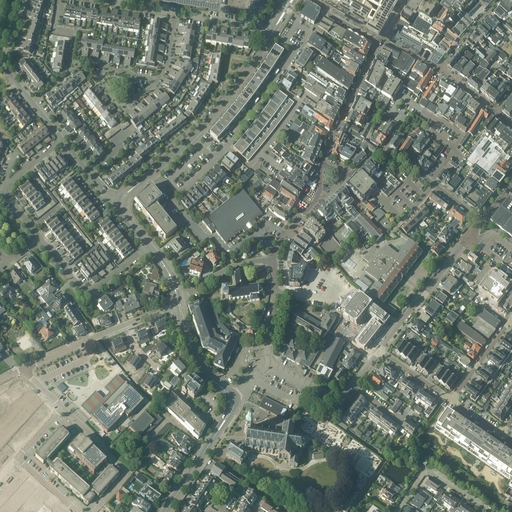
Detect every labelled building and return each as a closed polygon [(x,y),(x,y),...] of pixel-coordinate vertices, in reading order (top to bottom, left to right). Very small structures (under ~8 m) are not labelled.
[(31,1),(30,4),(44,8),(46,3),(38,0),(37,2),(36,2),(35,2),(31,1)] [(262,9),(263,6),(263,0),(190,0),(193,0),(193,1),(200,2),(219,5),(220,0),(227,0),(227,3),(250,7),(250,6),(253,7),(253,5),(260,6),(259,8),(262,9)] [(334,0),(367,19),(366,20),(379,28),(380,26),(395,0),(334,0)] [(445,20),(448,17),(452,13),(449,11),(450,9),(448,8),(451,4),(447,0),(440,0),(439,2),(444,5),(437,14),(445,20)] [(481,9),(485,5),(478,0),(477,1),(475,0),(471,0),(473,1),(475,3),(481,9)] [(511,5),(506,0),(503,4),(510,11),(511,8),(511,5)] [(478,13),(481,9),(475,3),(473,1),(469,5),(478,13)] [(415,8),(406,2),(403,7),(415,14),(417,11),(414,10),(415,8)] [(318,8),(308,3),(300,17),(314,25),(319,15),(319,14),(320,13),(320,12),(320,10),(319,10),(318,9),(318,8)] [(474,17),(478,13),(469,5),(468,3),(466,5),(470,9),(468,11),(474,17)] [(34,11),(44,14),(46,9),(44,8),(30,4),(30,6),(34,8),(33,8),(35,9),(34,11)] [(507,15),(508,16),(511,20),(511,15),(511,14),(511,11),(510,11),(503,4),(500,7),(508,15),(507,15)] [(70,19),(72,6),(69,6),(68,8),(66,8),(65,16),(64,16),(64,18),(70,19)] [(96,23),(102,24),(104,8),(101,7),(100,15),(98,14),(97,21),(96,23)] [(412,18),(415,14),(403,7),(400,12),(402,14),(404,15),(405,14),(410,17),(412,18)] [(460,11),(470,21),(474,17),(467,10),(465,12),(461,9),(458,7),(457,8),(460,11)] [(507,15),(499,8),(494,13),(501,20),(502,19),(503,20),(504,18),(505,19),(508,16),(507,15)] [(401,14),(393,29),(396,31),(394,34),(415,48),(416,47),(431,57),(436,49),(439,44),(432,40),(436,34),(438,32),(438,31),(427,22),(430,17),(421,10),(420,10),(413,22),(401,14)] [(44,14),(34,11),(34,13),(32,12),(28,11),(27,14),(42,19),(44,14)] [(117,28),(123,29),(125,11),(122,11),(121,18),(119,18),(118,26),(117,26),(117,28)] [(470,21),(460,11),(457,13),(461,16),(459,18),(466,25),(470,21)] [(136,13),(133,12),(132,20),(130,20),(128,30),(134,31),(136,13)] [(33,21),(41,24),(43,19),(42,19),(27,14),(26,17),(30,18),(32,19),(31,21),(33,22),(33,21)] [(492,16),(488,20),(502,33),(503,31),(498,26),(500,24),(492,16)] [(329,35),(336,25),(324,18),(318,28),(329,35)] [(443,32),(444,32),(454,39),(457,35),(447,27),(446,29),(443,27),(442,27),(439,25),(441,21),(438,20),(436,19),(435,22),(434,22),(431,25),(440,31),(440,30),(443,32)] [(455,23),(453,21),(451,19),(450,20),(451,21),(462,30),(465,26),(458,19),(455,23)] [(152,20),(151,26),(168,29),(168,26),(161,24),(162,22),(152,20)] [(502,33),(488,20),(485,24),(493,31),(495,29),(500,35),(503,37),(504,35),(502,33)] [(25,25),(39,30),(39,29),(41,30),(43,25),(41,24),(33,21),(33,22),(33,24),(26,22),(25,25)] [(451,27),(459,33),(462,30),(451,21),(450,22),(451,23),(450,25),(452,26),(451,27)] [(484,24),(480,28),(491,38),(493,36),(491,34),(490,31),(490,30),(484,24)] [(39,30),(25,25),(24,28),(30,30),(30,32),(38,35),(38,34),(39,30)] [(336,25),(329,35),(340,42),(347,31),(336,25)] [(205,41),(211,42),(214,27),(211,26),(209,34),(207,33),(205,41)] [(480,28),(477,31),(486,40),(488,37),(492,41),(491,42),(495,45),(499,42),(500,43),(502,41),(498,37),(496,39),(494,37),(493,36),(491,38),(480,28)] [(227,45),(232,46),(235,30),(232,30),(231,37),(228,37),(227,45)] [(149,31),(148,36),(166,39),(166,36),(159,35),(160,33),(149,31)] [(360,50),(365,41),(347,31),(340,42),(350,49),(352,46),(360,50)] [(21,35),(36,40),(37,40),(39,35),(38,34),(38,35),(30,32),(29,34),(22,32),(21,35)] [(476,32),(473,36),(484,46),(486,45),(481,40),(483,38),(476,32)] [(442,39),(449,44),(453,40),(446,34),(442,39)] [(36,40),(21,35),(20,38),(27,40),(26,42),(34,45),(36,40)] [(318,39),(314,35),(313,35),(307,44),(326,57),(330,51),(332,47),(324,42),(318,39)] [(486,48),(484,46),(473,36),(473,37),(470,40),(476,45),(478,43),(483,48),(484,49),(486,48)] [(58,37),(57,43),(58,43),(57,48),(65,49),(66,47),(68,47),(69,45),(66,44),(63,44),(60,43),(61,37),(58,37)] [(449,44),(442,39),(439,43),(446,49),(449,44)] [(473,48),(474,47),(475,49),(478,51),(479,49),(469,40),(465,45),(471,51),(472,49),(473,48)] [(102,52),(103,45),(103,44),(103,41),(98,41),(97,43),(98,43),(95,59),(98,59),(100,51),(102,52)] [(365,41),(360,50),(367,54),(371,46),(371,45),(365,41)] [(34,45),(26,42),(26,44),(19,42),(18,45),(33,50),(34,45)] [(146,47),(149,48),(149,47),(164,50),(165,47),(158,46),(158,43),(147,42),(146,47)] [(431,57),(430,57),(435,60),(438,59),(444,51),(445,49),(439,44),(436,49),(431,57)] [(27,54),(30,55),(33,55),(34,50),(33,50),(18,45),(17,48),(24,50),(22,55),(22,57),(27,56),(27,54)] [(392,51),(392,49),(384,45),(381,51),(381,52),(390,56),(392,51)] [(362,64),(367,54),(360,50),(358,52),(353,49),(352,51),(345,46),(342,50),(347,53),(345,55),(362,64)] [(272,52),(283,59),(286,54),(275,47),(272,52)] [(453,71),(468,52),(463,47),(448,67),(453,71)] [(305,48),(302,54),(294,65),(298,68),(297,70),(301,72),(302,70),(304,72),(311,60),(313,60),(312,61),(316,66),(312,71),(326,79),(327,78),(347,92),(353,81),(328,63),(321,58),(318,57),(315,54),(305,48)] [(484,61),(486,63),(488,65),(497,57),(497,56),(501,53),(496,48),(495,49),(492,53),(488,57),(484,61)] [(391,57),(391,56),(393,50),(392,49),(392,51),(390,56),(381,52),(381,51),(377,57),(387,62),(390,57),(391,57)] [(487,56),(479,49),(478,51),(475,54),(483,61),(487,56)] [(391,57),(393,58),(397,60),(398,60),(398,59),(401,54),(393,50),(391,56),(391,57)] [(129,51),(127,66),(130,66),(131,59),(134,59),(135,51),(129,51)] [(354,79),(357,73),(359,69),(352,65),(347,63),(334,54),(330,51),(326,57),(330,60),(334,63),(343,71),(347,74),(354,79)] [(148,52),(148,53),(146,52),(145,57),(162,60),(163,57),(156,56),(156,54),(148,52)] [(176,52),(175,55),(183,56),(182,58),(186,59),(186,61),(189,62),(189,60),(190,60),(191,55),(176,52)] [(280,64),(283,59),(272,52),(269,57),(280,64)] [(468,52),(453,71),(460,75),(476,58),(468,52)] [(502,52),(501,53),(497,56),(502,61),(504,58),(507,56),(502,52)] [(396,72),(393,76),(398,79),(400,78),(411,59),(401,54),(398,60),(395,66),(393,70),(396,72)] [(359,69),(362,64),(345,55),(343,58),(353,64),(352,65),(359,69)] [(280,64),(269,57),(265,61),(277,69),(280,64)] [(386,72),(390,74),(394,67),(388,64),(389,64),(387,62),(377,57),(376,57),(374,62),(387,69),(386,72)] [(477,57),(473,61),(460,75),(469,82),(481,68),(484,71),(485,70),(488,66),(488,65),(486,63),(477,57)] [(398,60),(397,60),(393,58),(393,59),(390,65),(392,66),(393,65),(395,66),(398,60)] [(500,64),(502,66),(504,68),(509,62),(504,58),(500,64)] [(26,59),(25,60),(19,66),(20,67),(19,69),(21,71),(30,64),(26,59)] [(415,62),(411,59),(400,78),(403,80),(415,62)] [(178,61),(176,64),(189,72),(192,68),(188,65),(185,63),(184,65),(178,61)] [(274,73),(277,69),(265,61),(262,66),(274,73)] [(371,68),(364,83),(390,100),(393,103),(402,88),(400,86),(401,84),(392,78),(393,76),(386,72),(387,69),(374,62),(371,68)] [(25,74),(32,69),(34,67),(31,63),(30,64),(21,71),(23,74),(24,72),(25,74)] [(423,78),(428,70),(417,63),(411,72),(413,73),(409,79),(407,77),(407,78),(402,85),(414,92),(416,89),(423,78)] [(66,66),(65,66),(54,64),(53,70),(54,70),(53,72),(60,73),(60,71),(62,71),(63,68),(66,69),(66,66)] [(181,70),(179,72),(186,77),(189,72),(176,64),(174,66),(181,70)] [(262,66),(259,71),(270,78),(274,73),(262,66)] [(511,73),(508,71),(507,70),(504,68),(502,66),(499,70),(504,74),(505,72),(506,73),(508,74),(507,76),(511,80),(511,73)] [(482,82),(483,82),(490,73),(485,70),(484,71),(481,68),(469,82),(468,83),(468,85),(474,90),(475,89),(476,88),(479,85),(480,85),(482,82)] [(32,69),(25,74),(27,76),(25,77),(27,79),(36,73),(32,69)] [(172,70),(170,73),(183,81),(186,77),(179,72),(178,74),(172,70)] [(416,89),(421,91),(422,92),(424,89),(434,74),(428,70),(416,89)] [(259,71),(256,76),(267,83),(270,78),(259,71)] [(326,79),(312,71),(306,72),(307,76),(308,76),(309,77),(305,82),(307,84),(309,85),(312,87),(314,89),(317,90),(319,92),(323,95),(324,94),(341,106),(344,100),(343,99),(346,94),(332,85),(333,84),(326,79)] [(36,73),(27,79),(29,82),(31,81),(32,82),(39,77),(36,73)] [(77,73),(74,75),(81,83),(85,80),(80,73),(78,75),(77,73)] [(175,79),(174,82),(180,86),(183,81),(170,73),(168,75),(175,79)] [(288,78),(287,80),(295,86),(298,81),(296,80),(298,78),(290,73),(287,77),(288,78)] [(74,78),(71,80),(77,87),(81,83),(74,75),(72,77),(74,78)] [(209,76),(209,77),(207,83),(207,84),(213,88),(216,83),(218,84),(219,78),(210,77),(209,76)] [(267,83),(256,76),(253,80),(264,88),(267,83)] [(485,96),(490,100),(496,93),(505,82),(506,80),(501,76),(499,79),(485,96)] [(39,77),(32,82),(34,84),(32,85),(34,88),(42,81),(39,77)] [(480,92),(485,96),(499,79),(497,78),(494,82),(493,81),(490,85),(487,83),(486,84),(485,83),(485,84),(483,82),(482,82),(480,85),(479,85),(476,88),(475,89),(474,90),(479,94),(480,92)] [(166,79),(164,82),(177,90),(180,86),(174,82),(172,83),(166,79)] [(511,83),(507,79),(506,80),(505,82),(496,93),(490,100),(494,103),(496,103),(511,83)] [(68,80),(66,82),(73,90),(74,91),(78,88),(77,87),(71,80),(69,82),(68,80)] [(260,93),(264,88),(253,80),(249,85),(260,93)] [(284,82),(281,86),(289,91),(290,89),(292,90),(295,86),(287,80),(285,83),(284,82)] [(440,86),(442,88),(441,90),(442,90),(441,91),(443,93),(445,89),(448,91),(451,85),(444,80),(440,86)] [(46,86),(42,81),(34,88),(36,90),(38,89),(39,91),(46,86)] [(69,93),(73,90),(74,91),(73,90),(66,82),(64,84),(65,85),(63,87),(68,94),(69,93)] [(174,95),(177,90),(164,82),(162,84),(169,88),(168,91),(174,95)] [(205,83),(201,89),(208,94),(211,89),(212,90),(213,88),(207,84),(205,83)] [(384,109),(390,100),(364,83),(358,95),(365,99),(369,101),(368,102),(369,102),(368,103),(373,105),(374,103),(384,109)] [(437,93),(439,92),(440,90),(440,89),(438,88),(438,87),(432,83),(427,91),(422,99),(427,102),(428,100),(432,103),(436,96),(434,95),(436,92),(437,93)] [(257,97),(260,93),(249,85),(246,89),(257,97)] [(440,107),(446,107),(449,102),(450,101),(451,101),(458,90),(452,86),(445,98),(443,101),(439,106),(440,107)] [(70,94),(69,93),(68,94),(63,87),(61,89),(60,87),(58,88),(64,97),(65,97),(65,98),(70,94)] [(84,95),(87,99),(100,89),(98,87),(92,92),(90,90),(84,95)] [(61,101),(65,98),(65,97),(64,97),(58,88),(55,90),(57,92),(54,94),(55,95),(60,100),(61,101)] [(205,98),(208,94),(201,89),(199,88),(196,92),(198,93),(205,98)] [(87,99),(91,104),(97,99),(95,97),(102,92),(100,89),(87,99)] [(158,89),(156,91),(166,104),(170,100),(165,94),(163,95),(158,89)] [(257,97),(246,89),(243,94),(253,102),(257,97)] [(427,91),(424,89),(422,92),(415,103),(419,105),(422,99),(427,91)] [(158,99),(156,101),(161,107),(166,104),(156,91),(153,93),(158,99)] [(447,109),(442,116),(443,117),(448,120),(466,94),(461,91),(454,100),(454,101),(448,109),(447,109)] [(57,105),(61,101),(61,102),(62,102),(61,101),(60,100),(55,95),(53,96),(52,95),(50,92),(48,94),(57,105)] [(278,92),(274,97),(284,103),(286,100),(289,102),(287,106),(290,108),(294,103),(278,92)] [(198,93),(195,98),(202,103),(205,98),(198,93)] [(1,100),(3,102),(3,103),(6,107),(19,97),(17,94),(12,98),(11,96),(6,100),(4,97),(1,100)] [(47,105),(52,111),(53,113),(55,112),(53,110),(58,107),(57,105),(48,94),(46,96),(48,98),(49,100),(47,102),(49,104),(47,105)] [(250,107),(253,102),(243,94),(239,99),(250,107)] [(473,99),(466,94),(448,120),(454,125),(464,112),(463,111),(464,110),(473,99)] [(91,104),(94,108),(107,98),(105,96),(99,101),(97,99),(91,104)] [(150,96),(147,98),(157,110),(159,110),(160,109),(161,107),(156,101),(154,102),(150,96)] [(19,97),(6,107),(10,111),(18,105),(16,103),(21,99),(19,97)] [(274,97),(271,101),(280,108),(282,105),(285,108),(283,111),(287,113),(290,108),(287,106),(284,103),(274,97)] [(341,106),(328,97),(324,102),(334,108),(339,112),(341,106)] [(108,100),(107,98),(94,108),(98,112),(104,107),(102,105),(108,100)] [(150,106),(148,107),(153,114),(157,110),(147,98),(145,100),(150,106)] [(195,98),(192,103),(199,107),(202,103),(195,98)] [(366,119),(373,108),(356,98),(349,112),(355,115),(355,114),(360,116),(360,115),(366,119)] [(509,117),(510,118),(511,117),(511,116),(511,98),(503,110),(503,112),(506,115),(509,117)] [(236,103),(246,111),(250,107),(239,99),(236,103)] [(427,102),(422,99),(419,105),(425,109),(428,102),(427,102)] [(271,101),(267,106),(276,113),(279,110),(282,112),(280,116),(283,118),(287,113),(283,111),(280,109),(280,108),(271,101)] [(454,126),(464,132),(465,133),(476,115),(481,107),(473,101),(464,112),(470,117),(464,126),(457,121),(454,126)] [(18,105),(10,111),(13,115),(25,105),(23,103),(19,106),(18,105)] [(141,103),(139,105),(149,117),(153,114),(148,107),(146,109),(141,103)] [(192,103),(189,107),(196,112),(199,107),(192,103)] [(232,107),(243,116),(246,111),(236,103),(232,107)] [(334,108),(333,110),(332,111),(321,103),(319,106),(316,111),(322,116),(323,114),(324,115),(322,117),(333,124),(338,113),(339,112),(334,108)] [(105,109),(104,107),(98,112),(101,116),(113,106),(112,104),(105,109)] [(25,105),(13,115),(16,120),(25,113),(23,111),(28,108),(25,105)] [(141,113),(139,114),(144,121),(149,117),(139,105),(136,107),(141,113)] [(115,109),(113,106),(101,116),(104,121),(111,116),(109,114),(115,109)] [(267,106),(263,111),(273,118),(275,115),(278,117),(276,121),(279,123),(283,118),(280,116),(276,114),(276,113),(267,106)] [(318,114),(306,106),(299,115),(305,119),(310,122),(313,124),(314,124),(317,120),(315,118),(318,114)] [(436,112),(442,116),(447,109),(445,108),(446,107),(440,107),(439,106),(438,108),(437,108),(436,112)] [(185,113),(184,114),(189,119),(192,117),(193,116),(196,112),(189,107),(186,112),(185,113)] [(232,107),(228,112),(239,120),(243,116),(232,107)] [(63,120),(71,113),(68,109),(61,114),(63,116),(61,118),(63,120)] [(484,109),(480,115),(485,118),(486,119),(490,114),(484,109)] [(140,124),(144,121),(139,114),(137,116),(133,110),(130,111),(140,124)] [(25,113),(16,120),(20,124),(32,114),(30,111),(26,115),(25,113)] [(140,124),(130,111),(128,114),(133,120),(131,121),(137,129),(142,126),(140,124)] [(263,111),(260,116),(269,123),(271,120),(275,122),(272,125),(275,128),(279,123),(276,121),(273,118),(263,111)] [(106,126),(108,125),(120,115),(118,112),(112,117),(111,116),(104,121),(105,121),(103,122),(106,126)] [(228,112),(225,116),(235,125),(239,120),(228,112)] [(75,117),(71,113),(63,120),(65,122),(66,121),(68,123),(75,117)] [(352,122),(355,124),(360,116),(355,114),(355,115),(350,113),(345,122),(350,124),(352,122)] [(32,114),(20,124),(23,128),(31,121),(30,120),(34,116),(32,114)] [(322,117),(318,114),(315,118),(317,120),(325,125),(325,126),(326,127),(325,129),(329,132),(333,124),(322,117)] [(108,125),(111,129),(113,128),(115,126),(117,124),(118,124),(116,122),(122,117),(120,115),(108,125)] [(182,116),(177,119),(183,126),(187,122),(186,121),(188,120),(183,115),(182,116)] [(293,124),(299,128),(299,129),(306,133),(322,144),(327,134),(317,127),(316,128),(314,127),(313,128),(303,121),(305,119),(299,115),(293,124)] [(365,121),(365,120),(366,119),(360,115),(360,116),(355,124),(361,127),(365,121)] [(480,115),(476,121),(481,124),(485,118),(480,115)] [(235,125),(225,116),(221,121),(231,129),(235,125)] [(260,116),(256,121),(265,128),(268,125),(271,127),(268,130),(272,133),(275,128),(272,125),(269,123),(260,116)] [(485,137),(491,142),(503,125),(500,122),(492,116),(492,117),(488,122),(487,121),(482,130),(472,145),(473,146),(469,152),(472,154),(476,148),(477,149),(485,137)] [(68,126),(70,128),(78,122),(75,117),(68,123),(70,125),(68,126)] [(392,123),(389,122),(390,120),(386,117),(383,122),(387,125),(386,126),(387,126),(382,135),(387,138),(389,134),(391,134),(392,132),(391,131),(392,129),(393,129),(394,128),(393,128),(395,125),(392,123)] [(177,119),(173,122),(178,129),(183,126),(177,119)] [(231,129),(221,121),(217,125),(227,134),(231,129)] [(268,138),(272,133),(268,130),(265,128),(256,121),(252,125),(262,133),(264,130),(267,132),(265,135),(268,138)] [(477,130),(481,124),(476,121),(472,127),(477,130)] [(73,129),(75,131),(79,128),(81,130),(84,128),(78,122),(70,128),(71,131),(73,129)] [(168,125),(169,126),(174,132),(178,129),(173,122),(173,123),(172,122),(168,125)] [(367,124),(362,132),(360,135),(360,136),(364,139),(373,128),(367,124)] [(170,136),(174,132),(169,126),(168,125),(164,128),(165,129),(170,136)] [(217,125),(213,129),(224,138),(227,134),(217,125)] [(264,143),(268,138),(265,135),(261,133),(262,133),(252,125),(249,130),(258,138),(260,134),(263,137),(261,140),(264,143)] [(351,130),(343,125),(338,134),(339,135),(348,139),(350,135),(345,133),(346,133),(349,134),(349,132),(351,130)] [(503,125),(491,142),(495,145),(508,129),(503,125)] [(43,126),(38,130),(48,143),(51,140),(48,136),(49,135),(43,126)] [(78,136),(80,139),(88,132),(89,132),(89,131),(86,127),(85,127),(84,128),(81,130),(79,128),(75,131),(77,134),(78,133),(80,135),(78,136)] [(360,136),(360,135),(362,132),(353,127),(351,130),(360,135),(359,136),(360,136)] [(477,130),(472,127),(468,133),(470,134),(473,136),(477,130)] [(166,139),(170,136),(165,129),(164,128),(163,128),(161,129),(162,131),(160,133),(166,139)] [(420,131),(417,128),(411,135),(414,138),(420,131)] [(38,129),(33,133),(34,133),(41,142),(42,140),(46,145),(48,143),(38,130),(38,129)] [(224,138),(213,129),(209,133),(210,134),(219,143),(224,138)] [(320,149),(322,144),(305,134),(306,133),(299,129),(297,133),(303,137),(301,142),(310,146),(309,148),(312,149),(312,148),(317,151),(318,150),(319,149),(320,149)] [(511,144),(511,133),(508,129),(495,145),(505,153),(511,144)] [(260,147),(264,143),(261,140),(258,138),(249,130),(245,135),(254,142),(257,139),(259,142),(257,145),(260,147)] [(161,143),(166,139),(160,133),(159,131),(157,133),(158,134),(156,136),(161,143)] [(369,143),(378,148),(379,146),(381,147),(386,139),(382,136),(375,131),(374,134),(375,135),(372,140),(370,139),(369,140),(371,140),(369,143)] [(388,146),(395,151),(400,145),(401,146),(404,142),(401,140),(403,136),(399,133),(401,132),(399,131),(396,136),(388,146)] [(83,139),(85,141),(92,136),(89,132),(88,132),(80,139),(82,141),(83,139)] [(411,145),(413,146),(412,148),(420,154),(431,140),(423,133),(423,134),(421,132),(417,136),(419,138),(417,141),(414,139),(415,139),(414,139),(410,142),(412,144),(411,145)] [(30,137),(40,149),(43,147),(39,143),(41,142),(34,133),(30,137)] [(470,134),(468,133),(460,145),(462,147),(470,134)] [(260,147),(257,145),(254,142),(245,135),(241,139),(250,147),(252,144),(255,146),(253,149),(256,152),(260,147)] [(339,135),(335,145),(340,147),(341,145),(341,146),(342,144),(344,145),(345,146),(348,139),(339,135)] [(85,145),(87,147),(95,140),(92,136),(85,141),(87,143),(85,145)] [(404,155),(411,145),(412,144),(410,142),(414,139),(410,136),(406,141),(407,142),(399,153),(404,155)] [(26,140),(32,148),(34,147),(38,151),(40,149),(30,137),(26,140)] [(501,185),(504,182),(506,179),(494,170),(498,165),(499,166),(503,160),(505,162),(509,157),(505,153),(495,145),(491,142),(485,137),(477,149),(474,153),(473,154),(472,156),(467,162),(473,166),(480,171),(485,175),(491,179),(501,186),(501,185)] [(152,139),(148,142),(153,149),(157,145),(152,139)] [(241,139),(237,144),(246,152),(249,149),(251,151),(249,154),(252,157),(256,152),(253,149),(250,147),(241,139)] [(284,139),(280,144),(285,148),(289,143),(288,142),(286,141),(287,140),(285,140),(284,139)] [(22,144),(32,156),(34,154),(31,150),(32,148),(26,140),(22,144)] [(90,148),(92,150),(99,144),(95,140),(87,147),(89,149),(90,148)] [(377,150),(367,141),(366,140),(364,140),(362,144),(360,148),(359,148),(364,152),(367,148),(372,152),(371,153),(372,154),(373,153),(373,154),(377,150)] [(339,158),(344,160),(346,156),(347,156),(355,141),(353,141),(351,143),(348,142),(343,152),(342,151),(339,158)] [(357,142),(355,141),(347,156),(346,156),(344,160),(348,162),(355,155),(355,154),(358,147),(355,145),(357,142)] [(148,142),(144,146),(149,152),(153,149),(148,142)] [(32,156),(22,144),(17,147),(24,155),(26,154),(29,158),(32,156)] [(92,153),(93,155),(102,148),(99,144),(92,150),(94,152),(92,153)] [(237,144),(233,148),(233,149),(242,156),(245,153),(247,156),(245,159),(248,162),(252,157),(249,154),(246,152),(237,144)] [(338,157),(342,149),(344,145),(342,144),(341,146),(341,145),(340,147),(335,145),(331,154),(330,157),(337,160),(338,157)] [(145,156),(149,152),(144,146),(143,145),(139,148),(139,149),(140,149),(145,156)] [(301,152),(305,154),(315,160),(316,161),(318,154),(317,154),(317,151),(312,148),(312,149),(309,148),(305,145),(301,152)] [(106,153),(102,148),(93,155),(95,158),(97,156),(99,158),(106,153)] [(355,155),(348,162),(355,167),(366,157),(363,153),(364,152),(359,148),(357,151),(358,153),(360,152),(362,153),(357,157),(355,155)] [(135,153),(137,155),(140,159),(145,156),(140,149),(139,149),(135,153)] [(299,158),(302,160),(304,161),(313,166),(313,165),(314,166),(315,164),(314,163),(315,160),(305,154),(301,152),(301,153),(302,153),(299,158)] [(426,153),(417,165),(426,172),(427,171),(428,172),(437,160),(436,160),(432,156),(430,155),(426,153)] [(240,162),(229,154),(225,159),(235,168),(240,162)] [(141,164),(142,166),(143,167),(145,165),(140,159),(137,155),(132,158),(133,159),(139,166),(141,164)] [(300,169),(296,166),(294,165),(293,165),(290,163),(293,158),(289,155),(283,164),(285,164),(292,170),(294,171),(308,180),(309,181),(314,171),(311,169),(313,166),(304,161),(303,164),(300,169)] [(57,160),(64,169),(68,166),(61,157),(57,160)] [(137,167),(139,166),(133,159),(132,158),(128,162),(129,163),(129,162),(136,171),(138,169),(137,167)] [(230,173),(235,168),(225,159),(220,165),(230,173)] [(64,169),(57,160),(53,163),(60,172),(64,169)] [(494,170),(506,179),(504,176),(505,176),(508,172),(511,167),(505,162),(503,160),(499,166),(498,165),(494,170)] [(124,165),(124,166),(125,166),(130,173),(132,171),(134,173),(136,171),(129,162),(129,163),(125,166),(124,165)] [(50,166),(56,175),(60,172),(53,163),(50,166)] [(370,163),(361,172),(369,180),(372,182),(373,184),(382,192),(383,194),(387,197),(395,189),(400,184),(396,181),(391,176),(386,181),(391,186),(385,192),(371,178),(376,173),(380,177),(383,174),(379,170),(378,171),(370,163)] [(128,174),(130,173),(125,166),(124,166),(124,165),(119,169),(120,169),(127,178),(130,176),(128,174)] [(46,169),(53,178),(56,175),(50,166),(46,169)] [(480,171),(473,166),(468,173),(475,178),(471,183),(471,184),(476,188),(479,184),(481,182),(480,181),(482,178),(485,175),(480,171)] [(222,182),(223,184),(228,178),(217,168),(212,173),(222,182)] [(42,172),(49,181),(53,178),(46,169),(42,172)] [(124,178),(125,180),(126,180),(128,179),(127,178),(120,169),(119,169),(115,172),(116,173),(122,179),(124,178)] [(248,169),(243,175),(248,179),(253,174),(248,169)] [(265,176),(256,170),(254,173),(263,180),(265,176)] [(302,192),(305,186),(293,177),(289,174),(283,170),(281,173),(278,177),(292,187),(293,186),(302,192)] [(305,186),(308,180),(294,171),(292,170),(289,174),(293,177),(305,186)] [(448,176),(449,175),(444,170),(437,180),(442,184),(448,176)] [(38,175),(45,184),(49,181),(42,172),(38,175)] [(369,180),(361,172),(358,175),(357,175),(355,177),(355,176),(354,177),(345,186),(344,187),(361,203),(371,193),(371,192),(375,188),(372,185),(373,184),(372,182),(369,180)] [(112,175),(111,175),(112,176),(120,185),(122,184),(120,181),(122,179),(116,173),(112,176),(112,175)] [(212,173),(207,178),(217,187),(222,182),(212,173)] [(448,176),(442,184),(447,188),(455,178),(450,174),(449,175),(448,176)] [(112,176),(111,175),(105,180),(108,185),(111,183),(113,186),(115,184),(117,187),(120,185),(112,176)] [(244,185),(248,179),(243,175),(238,180),(244,185)] [(501,186),(491,179),(485,175),(482,178),(498,190),(501,186)] [(276,176),(272,181),(298,199),(301,193),(292,187),(276,176)] [(259,192),(263,195),(269,187),(273,190),(277,193),(294,205),(298,199),(272,181),(266,177),(261,183),(264,185),(259,192)] [(455,177),(447,188),(453,193),(461,182),(455,177)] [(212,192),(217,187),(207,178),(202,183),(212,192)] [(486,189),(487,188),(495,194),(498,190),(482,178),(480,181),(481,182),(479,184),(485,189),(486,189)] [(72,183),(71,181),(72,181),(70,179),(60,187),(63,190),(64,190),(72,183)] [(262,181),(259,179),(254,185),(260,189),(263,185),(260,183),(262,181)] [(467,180),(456,195),(465,202),(472,193),(476,188),(471,184),(471,183),(467,180)] [(22,193),(30,187),(27,182),(19,189),(22,193)] [(76,187),(72,183),(64,190),(67,194),(76,187)] [(201,184),(196,189),(203,196),(208,191),(201,184)] [(486,195),(489,192),(486,189),(485,189),(479,184),(476,188),(472,193),(465,202),(475,210),(477,210),(481,205),(479,203),(484,196),(485,197),(486,195)] [(177,230),(171,224),(160,209),(159,210),(155,205),(162,199),(151,186),(152,188),(147,193),(146,192),(135,201),(165,239),(177,230)] [(30,187),(22,193),(25,197),(33,190),(30,187)] [(67,194),(70,198),(79,191),(76,187),(67,194)] [(262,196),(266,199),(273,190),(269,187),(263,195),(262,196)] [(355,201),(343,188),(338,193),(344,198),(350,206),(351,205),(355,201)] [(196,189),(191,193),(198,201),(203,196),(196,189)] [(262,214),(246,194),(242,189),(202,221),(211,234),(215,231),(225,244),(242,230),(245,233),(256,224),(254,221),(262,214)] [(33,190),(25,197),(28,201),(36,194),(33,190)] [(272,199),(273,198),(277,193),(273,190),(266,199),(270,202),(272,199)] [(70,198),(73,201),(82,194),(79,191),(70,198)] [(481,205),(477,210),(479,212),(481,211),(493,195),(489,192),(486,195),(485,197),(484,196),(479,203),(481,205)] [(191,193),(186,198),(193,205),(198,201),(191,193)] [(274,205),(277,207),(279,204),(286,209),(287,208),(291,210),(294,205),(277,193),(273,198),(275,200),(272,204),(274,205)] [(350,206),(344,198),(338,193),(334,197),(341,205),(344,208),(352,217),(354,219),(355,220),(360,216),(359,215),(355,211),(355,210),(351,205),(350,206)] [(434,203),(439,196),(434,193),(429,199),(434,203)] [(36,194),(28,201),(31,205),(39,198),(36,194)] [(73,201),(76,205),(85,198),(82,194),(73,201)] [(439,196),(434,203),(438,206),(443,199),(439,196)] [(343,214),(340,211),(344,208),(341,205),(334,197),(326,204),(332,211),(337,216),(338,218),(343,214)] [(39,198),(31,205),(34,208),(42,202),(42,201),(39,198)] [(76,205),(79,209),(88,202),(85,198),(76,205)] [(186,198),(181,202),(188,210),(193,205),(186,198)] [(511,200),(509,198),(491,221),(511,237),(511,200)] [(443,199),(438,206),(442,209),(447,202),(443,199)] [(45,206),(47,204),(44,200),(42,201),(42,202),(34,208),(37,212),(38,211),(40,210),(42,208),(45,206)] [(79,209),(82,213),(91,206),(88,202),(79,209)] [(364,237),(368,234),(376,242),(383,235),(377,229),(376,229),(370,222),(374,218),(377,221),(384,214),(377,208),(371,202),(369,204),(367,207),(366,207),(370,212),(365,217),(362,214),(360,216),(355,220),(354,219),(352,217),(344,224),(346,226),(345,226),(356,237),(360,233),(364,237)] [(447,202),(442,209),(446,212),(451,205),(447,202)] [(279,209),(278,210),(279,211),(288,216),(291,210),(287,208),(286,209),(279,204),(277,207),(280,209),(280,210),(279,209)] [(335,217),(337,216),(332,211),(326,204),(318,212),(328,223),(334,216),(335,217)] [(285,221),(288,216),(279,211),(278,210),(275,207),(272,205),(268,209),(271,211),(272,210),(273,209),(275,211),(273,214),(277,217),(285,221)] [(82,213),(85,216),(94,209),(91,206),(82,213)] [(425,217),(429,213),(423,207),(419,211),(425,217)] [(459,211),(454,207),(445,219),(447,221),(449,218),(450,217),(452,219),(454,217),(453,217),(459,211)] [(85,216),(88,220),(96,213),(94,209),(85,216)] [(419,211),(416,214),(422,220),(425,217),(419,211)] [(463,214),(459,211),(453,217),(454,217),(456,219),(452,224),(454,226),(463,214)] [(94,221),(96,224),(102,219),(96,213),(88,220),(91,224),(94,221)] [(416,214),(412,218),(418,224),(422,220),(416,214)] [(468,218),(463,214),(454,226),(456,227),(458,224),(461,226),(468,218)] [(53,216),(44,223),(47,227),(56,220),(53,216)] [(412,218),(408,221),(414,227),(418,224),(412,218)] [(96,224),(98,226),(97,227),(99,229),(100,228),(101,230),(110,223),(107,219),(103,222),(102,219),(96,224)] [(56,220),(47,227),(50,231),(59,224),(56,220)] [(316,243),(318,245),(326,235),(312,220),(303,231),(308,234),(313,240),(316,243)] [(408,221),(405,225),(411,231),(414,227),(408,221)] [(420,225),(423,228),(422,228),(424,230),(427,228),(426,228),(428,227),(423,222),(420,225)] [(442,234),(450,240),(451,240),(453,238),(452,238),(454,235),(450,233),(452,231),(448,228),(448,229),(442,225),(439,222),(432,226),(434,228),(439,225),(441,227),(440,228),(444,230),(442,234)] [(104,234),(113,227),(110,223),(101,230),(99,232),(102,235),(104,234)] [(53,234),(62,228),(59,224),(50,231),(53,234)] [(407,234),(411,231),(405,225),(401,228),(407,234)] [(104,234),(107,237),(116,231),(113,227),(104,234)] [(62,228),(53,234),(56,238),(65,231),(62,228)] [(431,237),(436,241),(438,239),(446,245),(448,243),(449,244),(450,241),(450,240),(442,234),(439,236),(437,235),(435,235),(428,230),(425,232),(430,236),(431,237)] [(65,231),(56,238),(59,242),(68,235),(65,231)] [(105,239),(108,243),(119,234),(120,234),(118,232),(117,232),(116,231),(107,237),(105,239)] [(299,237),(309,244),(313,247),(316,243),(313,240),(308,234),(303,231),(299,237)] [(108,243),(111,246),(122,238),(119,234),(108,243)] [(71,239),(68,235),(59,242),(62,246),(71,239)] [(172,245),(171,246),(174,250),(184,242),(184,241),(182,242),(178,236),(170,243),(172,245)] [(114,250),(116,249),(125,242),(122,238),(111,246),(114,250)] [(309,246),(298,238),(294,244),(305,252),(304,252),(314,261),(319,257),(309,246)] [(74,243),(71,239),(62,246),(65,249),(74,243)] [(368,293),(384,304),(422,253),(416,249),(418,247),(409,240),(398,255),(386,246),(382,251),(379,251),(373,248),(364,260),(369,263),(370,267),(366,272),(378,282),(381,278),(386,282),(383,286),(378,283),(376,283),(368,293)] [(116,249),(119,252),(128,246),(125,242),(116,249)] [(185,243),(184,242),(174,250),(177,254),(179,254),(181,256),(188,250),(184,244),(185,243)] [(77,246),(74,243),(65,249),(68,253),(77,246)] [(301,257),(304,252),(305,252),(294,244),(290,249),(301,257)] [(439,255),(443,250),(436,244),(433,248),(434,248),(432,251),(437,255),(436,256),(438,257),(439,255)] [(68,253),(71,257),(80,250),(77,246),(68,253)] [(119,252),(123,256),(124,259),(134,251),(130,247),(129,247),(128,246),(119,252)] [(247,259),(257,251),(253,246),(245,254),(244,253),(243,254),(247,259)] [(71,257),(74,261),(83,254),(80,250),(71,257)] [(200,255),(195,250),(192,253),(197,258),(200,255)] [(217,262),(219,260),(214,255),(215,253),(212,250),(209,253),(208,253),(206,254),(206,256),(214,265),(215,266),(217,264),(217,262)] [(104,252),(100,256),(107,264),(111,261),(104,252)] [(468,256),(470,257),(468,259),(473,262),(471,264),(473,265),(471,268),(472,269),(477,272),(478,270),(479,269),(480,268),(479,267),(475,264),(479,259),(472,254),(470,253),(468,256)] [(287,264),(290,265),(297,267),(298,268),(300,265),(296,264),(297,257),(293,256),(294,255),(290,254),(288,257),(287,264)] [(103,267),(107,264),(100,256),(96,259),(103,267)] [(96,259),(92,262),(99,270),(103,267),(96,259)] [(306,261),(304,264),(310,268),(314,261),(312,259),(309,263),(306,261)] [(24,264),(24,265),(31,273),(35,270),(36,272),(42,268),(36,260),(32,263),(29,260),(28,261),(27,262),(26,261),(24,263),(24,264)] [(201,270),(203,263),(193,260),(191,268),(189,272),(200,275),(201,271),(201,270)] [(92,262),(88,265),(95,273),(99,270),(92,262)] [(303,280),(310,268),(304,264),(301,263),(300,265),(298,268),(297,267),(290,265),(289,271),(288,285),(293,286),(293,287),(299,287),(299,286),(302,286),(305,280),(303,280)] [(460,269),(458,272),(465,277),(466,275),(466,276),(467,275),(470,271),(472,272),(476,274),(476,275),(477,272),(472,269),(464,263),(459,268),(460,269)] [(88,265),(85,268),(92,276),(95,273),(88,265)] [(477,272),(476,275),(476,276),(472,282),(477,286),(476,286),(481,290),(494,272),(493,272),(494,272),(487,267),(482,273),(478,270),(477,272)] [(85,268),(81,271),(80,272),(87,281),(90,279),(90,278),(92,276),(85,268)] [(24,279),(27,277),(24,272),(21,274),(17,270),(9,276),(16,285),(24,278),(24,279)] [(460,279),(463,281),(466,277),(465,277),(458,272),(457,271),(453,276),(459,280),(460,279)] [(511,288),(511,285),(494,272),(481,290),(479,293),(481,294),(480,296),(484,298),(486,295),(488,297),(487,298),(494,304),(493,305),(497,308),(502,302),(511,288)] [(249,287),(249,286),(246,286),(245,284),(246,284),(245,283),(245,280),(245,279),(244,277),(246,276),(245,274),(244,274),(244,273),(243,273),(235,274),(234,274),(234,275),(233,276),(233,278),(234,278),(235,281),(234,281),(235,281),(235,284),(235,285),(236,287),(233,288),(233,287),(232,287),(232,288),(229,288),(229,287),(228,287),(228,290),(227,290),(227,291),(221,292),(221,291),(221,292),(220,292),(221,292),(221,298),(222,299),(222,298),(228,297),(228,298),(229,298),(230,300),(234,299),(234,300),(235,300),(234,299),(238,299),(238,300),(239,299),(242,298),(242,299),(243,299),(242,298),(246,298),(247,298),(247,297),(248,301),(250,301),(257,300),(259,300),(258,295),(259,295),(262,292),(262,293),(263,292),(262,292),(261,288),(262,287),(261,287),(257,286),(257,285),(256,285),(256,286),(253,287),(253,286),(252,286),(252,287),(249,287)] [(152,283),(158,280),(155,274),(149,277),(152,283)] [(372,283),(362,276),(359,281),(368,288),(372,283)] [(466,277),(463,281),(471,287),(470,288),(473,290),(476,286),(477,286),(472,282),(466,277)] [(368,288),(359,281),(358,281),(355,278),(351,283),(364,293),(368,288)] [(452,278),(447,284),(455,289),(459,284),(452,278)] [(40,297),(45,303),(54,296),(51,293),(56,289),(50,281),(48,279),(46,281),(47,283),(42,288),(45,291),(44,292),(44,294),(40,297)] [(443,289),(451,295),(452,296),(454,295),(455,295),(458,291),(455,289),(447,284),(443,289)] [(11,299),(16,296),(17,298),(20,296),(13,287),(11,290),(7,285),(0,290),(0,292),(5,300),(9,296),(11,299)] [(148,288),(148,289),(146,294),(149,295),(148,295),(147,300),(157,303),(158,299),(158,298),(159,293),(157,293),(158,291),(155,290),(156,288),(155,288),(156,286),(150,285),(149,285),(148,288)] [(511,288),(502,302),(506,306),(504,309),(507,311),(510,308),(511,309),(511,308),(511,288)] [(449,304),(451,301),(440,293),(435,299),(443,306),(446,302),(449,304)] [(54,296),(45,303),(48,306),(54,301),(60,309),(68,303),(61,295),(56,299),(54,296)] [(110,310),(110,308),(109,308),(112,305),(104,295),(99,299),(101,302),(98,305),(100,307),(104,312),(107,310),(109,311),(110,310)] [(127,300),(128,302),(132,311),(139,308),(137,302),(140,301),(138,295),(132,298),(127,300)] [(391,320),(373,306),(360,295),(344,316),(357,326),(367,313),(385,327),(391,320)] [(119,312),(123,310),(125,314),(132,311),(128,302),(123,304),(122,301),(116,303),(119,312)] [(198,336),(199,336),(203,349),(218,356),(214,365),(223,369),(232,351),(236,353),(238,349),(234,347),(238,339),(228,334),(221,325),(219,326),(214,311),(210,313),(208,309),(205,310),(202,302),(189,307),(197,331),(196,331),(198,336)] [(433,302),(429,307),(437,313),(441,308),(433,302)] [(472,328),(489,340),(501,324),(485,312),(485,311),(472,302),(470,304),(479,311),(475,316),(479,319),(472,328)] [(386,309),(392,315),(397,310),(390,304),(386,309)] [(462,306),(456,315),(458,318),(465,309),(462,306)] [(64,310),(74,326),(80,322),(70,307),(64,310)] [(432,318),(437,313),(429,307),(425,313),(432,318)] [(335,319),(337,316),(332,313),(330,316),(329,315),(329,316),(327,314),(321,324),(301,312),(299,315),(297,314),(293,321),(321,338),(322,335),(325,337),(328,333),(336,320),(335,319)] [(455,323),(459,318),(458,318),(456,315),(455,315),(452,313),(446,320),(453,325),(455,322),(455,323)] [(426,325),(430,320),(424,314),(420,320),(426,325)] [(101,325),(102,327),(111,324),(109,318),(105,319),(104,316),(97,319),(100,325),(101,325)] [(49,325),(47,327),(46,325),(47,325),(42,319),(39,322),(43,327),(44,327),(46,328),(39,334),(46,341),(55,333),(51,328),(51,327),(49,325)] [(158,333),(158,332),(167,329),(165,323),(164,320),(162,321),(162,322),(155,325),(156,328),(152,329),(155,335),(158,333)] [(415,325),(429,336),(429,335),(429,334),(430,333),(425,329),(427,327),(419,321),(415,325)] [(365,350),(382,328),(374,322),(357,344),(365,350)] [(233,326),(238,331),(242,327),(237,323),(233,326)] [(487,342),(462,323),(457,330),(483,348),(487,342)] [(77,338),(87,333),(83,325),(73,330),(75,334),(74,335),(75,337),(77,337),(77,338)] [(429,336),(415,325),(412,330),(420,336),(421,334),(426,338),(427,336),(428,337),(429,336)] [(139,334),(136,335),(139,342),(138,343),(139,346),(150,342),(148,339),(149,339),(145,331),(142,332),(139,333),(139,334)] [(246,337),(254,340),(257,333),(252,331),(251,332),(248,331),(246,337)] [(20,354),(31,344),(27,340),(30,337),(25,332),(20,336),(23,340),(15,347),(20,354)] [(407,337),(412,341),(414,338),(416,335),(411,332),(407,337)] [(290,348),(285,358),(299,365),(301,360),(306,362),(311,353),(297,346),(299,341),(290,336),(285,346),(290,348)] [(317,375),(329,381),(335,369),(332,368),(345,344),(333,338),(321,361),(322,362),(320,365),(321,366),(317,375)] [(125,346),(124,347),(122,342),(122,341),(121,339),(118,340),(119,340),(111,343),(114,351),(115,351),(116,354),(127,350),(125,346)] [(438,343),(436,341),(434,340),(431,344),(435,348),(439,343),(438,343)] [(504,341),(501,345),(502,345),(501,346),(506,349),(504,352),(510,356),(511,352),(511,345),(505,341),(504,341)] [(161,358),(166,352),(167,352),(168,350),(167,348),(166,349),(162,345),(159,342),(151,350),(154,353),(155,352),(161,358)] [(395,352),(401,356),(408,345),(403,342),(399,346),(398,345),(396,347),(398,349),(395,352)] [(401,356),(406,359),(415,347),(413,349),(408,345),(401,356)] [(472,350),(478,355),(481,350),(475,345),(472,350)] [(414,359),(417,361),(422,355),(419,353),(420,351),(415,347),(406,359),(411,363),(414,359)] [(357,361),(350,356),(347,353),(347,352),(344,350),(342,353),(345,355),(348,357),(348,358),(347,361),(353,366),(357,361)] [(350,356),(357,361),(361,356),(353,350),(351,352),(352,353),(350,356)] [(478,355),(472,350),(468,355),(474,360),(478,355)] [(494,355),(494,356),(504,364),(510,356),(504,352),(502,355),(497,351),(497,352),(496,351),(493,355),(494,355)] [(417,367),(423,371),(432,359),(423,353),(422,355),(417,361),(420,363),(417,367)] [(460,354),(458,357),(459,357),(462,360),(460,363),(466,368),(467,368),(468,368),(470,366),(469,365),(471,363),(470,363),(464,358),(464,357),(461,355),(460,354)] [(142,361),(135,356),(134,357),(131,355),(127,361),(130,363),(129,364),(128,365),(136,370),(142,361)] [(494,356),(493,357),(492,356),(490,360),(490,361),(495,365),(493,367),(498,371),(504,364),(494,356)] [(185,369),(187,367),(185,365),(186,364),(181,359),(178,362),(176,360),(172,364),(177,369),(174,372),(178,376),(180,373),(181,374),(185,369)] [(431,371),(434,373),(440,365),(437,363),(432,359),(423,371),(428,375),(431,371)] [(353,366),(347,361),(345,363),(343,362),(341,365),(349,371),(353,366)] [(434,379),(439,383),(447,372),(441,368),(441,369),(438,367),(440,365),(434,373),(437,375),(434,379)] [(388,376),(388,377),(389,376),(388,375),(389,374),(386,372),(388,369),(384,366),(379,372),(381,373),(380,375),(383,377),(381,378),(384,381),(385,379),(386,379),(388,376)] [(486,366),(485,367),(482,370),(483,371),(482,372),(492,379),(498,371),(493,367),(491,370),(486,366)] [(389,376),(388,377),(392,379),(389,383),(391,385),(394,380),(396,377),(395,376),(396,374),(388,369),(386,372),(389,374),(388,375),(389,376)] [(340,382),(346,375),(343,373),(344,372),(342,370),(335,378),(340,382)] [(439,383),(445,386),(452,376),(447,372),(439,383)] [(487,387),(492,379),(482,372),(481,372),(478,375),(479,376),(479,377),(483,380),(481,383),(487,387)] [(146,389),(147,388),(151,390),(157,381),(149,376),(149,377),(146,375),(139,384),(146,389)] [(144,402),(117,376),(104,389),(109,394),(103,399),(96,392),(81,407),(107,433),(125,415),(128,418),(144,402)] [(169,383),(173,386),(174,387),(180,381),(175,376),(169,383)] [(186,393),(187,392),(194,398),(197,394),(202,389),(205,385),(194,376),(191,379),(189,378),(189,377),(189,378),(186,378),(186,377),(185,378),(186,378),(184,380),(183,380),(184,380),(184,383),(184,384),(185,383),(186,385),(181,390),(186,393)] [(452,376),(445,386),(450,390),(457,380),(452,376)] [(383,391),(385,388),(393,394),(395,391),(384,382),(384,383),(377,377),(372,382),(378,387),(378,388),(383,391)] [(403,395),(410,384),(403,379),(401,381),(400,381),(398,384),(404,388),(400,393),(403,395)] [(169,390),(171,386),(163,381),(161,384),(169,390)] [(481,394),(487,387),(481,383),(480,385),(475,382),(474,383),(473,382),(471,386),(471,387),(481,394)] [(16,383),(12,387),(19,396),(24,393),(24,394),(27,392),(23,387),(21,389),(16,383)] [(57,387),(62,392),(66,388),(61,383),(57,387)] [(410,384),(403,395),(405,396),(409,391),(414,395),(416,392),(415,391),(417,389),(410,384)] [(12,387),(7,391),(14,400),(19,396),(12,387)] [(468,391),(467,392),(472,396),(470,398),(475,402),(481,394),(471,387),(470,388),(470,387),(467,391),(468,391)] [(383,391),(378,388),(374,393),(386,402),(389,399),(383,394),(384,392),(383,391)] [(7,391),(2,395),(7,401),(5,403),(8,407),(11,405),(10,404),(14,400),(7,391)] [(421,402),(426,395),(420,391),(415,399),(417,400),(418,399),(421,402)] [(503,395),(503,396),(511,402),(511,395),(505,391),(506,392),(503,395)] [(190,411),(178,399),(177,399),(177,398),(176,397),(175,397),(175,396),(174,396),(172,394),(170,396),(169,397),(169,398),(168,398),(168,399),(168,400),(164,407),(179,422),(190,411)] [(426,405),(431,398),(426,395),(421,402),(426,405)] [(510,408),(511,405),(511,403),(511,402),(503,396),(505,398),(502,401),(501,401),(510,408)] [(356,402),(363,407),(367,402),(360,397),(356,402)] [(281,419),(282,419),(283,420),(288,410),(287,409),(287,408),(286,408),(286,407),(285,407),(284,407),(283,408),(264,398),(262,401),(263,402),(262,405),(260,404),(259,407),(278,417),(278,418),(278,419),(279,419),(279,420),(280,420),(281,420),(281,419)] [(431,398),(426,405),(429,407),(425,413),(430,417),(435,408),(432,406),(436,402),(431,398)] [(0,401),(0,411),(1,412),(5,408),(6,409),(8,407),(5,403),(3,404),(0,401)] [(507,412),(509,410),(510,408),(501,401),(498,405),(497,405),(507,412)] [(363,407),(356,402),(352,407),(359,412),(361,410),(362,411),(364,408),(363,407)] [(44,403),(40,407),(48,415),(52,410),(44,403)] [(505,417),(506,415),(506,414),(507,412),(497,405),(494,409),(505,417)] [(40,407),(36,412),(45,419),(48,415),(40,407)] [(359,412),(352,407),(349,412),(355,417),(359,412)] [(130,428),(139,437),(142,440),(162,420),(158,416),(159,416),(155,412),(154,412),(151,409),(146,414),(145,413),(130,428)] [(373,421),(380,413),(374,409),(368,417),(373,421)] [(492,415),(501,422),(502,421),(502,422),(504,420),(503,419),(505,417),(494,409),(494,410),(495,410),(492,415)] [(424,444),(504,499),(510,491),(511,487),(511,454),(448,410),(424,444)] [(202,423),(190,411),(179,422),(197,439),(199,436),(200,436),(201,435),(201,434),(202,433),(202,432),(206,426),(205,426),(205,425),(204,424),(203,423),(202,423)] [(36,412),(33,416),(41,423),(45,419),(36,412)] [(355,417),(349,412),(344,418),(343,420),(348,424),(349,422),(352,425),(357,419),(355,417)] [(378,426),(385,417),(380,413),(373,421),(373,422),(378,426)] [(33,416),(29,420),(37,428),(41,423),(33,416)] [(383,430),(390,421),(385,417),(378,426),(383,430)] [(406,433),(412,425),(410,423),(413,419),(410,417),(401,429),(406,433)] [(29,420),(25,424),(33,432),(37,428),(29,420)] [(388,433),(395,425),(390,421),(383,430),(388,434),(388,433)] [(412,425),(406,433),(408,435),(406,437),(410,439),(411,437),(411,438),(413,436),(421,425),(419,423),(415,428),(412,425)] [(25,424),(21,429),(29,436),(30,436),(33,432),(25,424)] [(288,461),(288,465),(297,467),(298,458),(298,457),(299,458),(300,457),(299,457),(300,456),(301,456),(300,455),(301,454),(302,454),(302,453),(301,453),(301,452),(302,451),(303,452),(304,451),(303,450),(304,449),(305,450),(306,449),(305,448),(305,446),(306,446),(306,445),(305,445),(304,443),(304,442),(303,442),(302,441),(303,440),(304,441),(304,440),(303,439),(303,438),(304,438),(304,437),(303,437),(302,437),(303,436),(302,435),(302,436),(299,435),(298,435),(296,435),(296,433),(297,432),(297,431),(296,432),(294,430),(295,429),(294,430),(292,429),(293,428),(290,428),(290,427),(287,427),(286,428),(283,427),(283,428),(282,428),(281,429),(283,429),(282,433),(278,433),(278,432),(277,432),(277,433),(275,432),(274,431),(274,432),(272,432),(272,431),(271,431),(270,432),(268,431),(267,431),(264,431),(265,430),(263,430),(263,431),(261,431),(261,430),(260,430),(258,430),(258,429),(257,429),(257,430),(254,430),(255,428),(256,427),(255,426),(255,427),(254,426),(255,425),(254,425),(254,426),(253,425),(252,425),(252,426),(251,426),(250,426),(250,427),(250,428),(246,428),(244,431),(245,435),(246,435),(246,436),(245,441),(246,441),(246,442),(244,442),(243,442),(242,443),(241,443),(242,444),(241,445),(240,445),(240,446),(241,446),(243,448),(251,453),(252,452),(252,450),(255,450),(255,451),(256,451),(256,450),(258,451),(258,452),(259,452),(259,451),(261,451),(261,452),(262,452),(262,451),(264,452),(266,453),(266,452),(268,452),(268,453),(269,453),(270,452),(271,452),(271,453),(272,453),(272,452),(275,453),(275,454),(276,454),(276,453),(279,453),(279,458),(278,457),(278,459),(278,460),(282,460),(282,461),(285,461),(288,461)] [(395,425),(388,433),(391,436),(393,434),(395,435),(400,429),(395,425)] [(21,429),(17,433),(26,440),(29,436),(21,429)] [(69,436),(61,429),(36,458),(44,464),(69,436)] [(194,444),(191,443),(186,437),(178,432),(176,436),(172,436),(173,437),(175,441),(178,445),(179,446),(180,445),(182,446),(179,450),(187,456),(192,447),(191,447),(193,444),(194,444)] [(17,433),(14,437),(22,445),(25,440),(26,440),(17,433)] [(14,437),(10,442),(18,449),(22,445),(14,437)] [(81,437),(68,449),(96,476),(108,464),(81,437)] [(5,444),(1,448),(10,456),(14,451),(9,446),(11,444),(6,439),(4,442),(5,444)] [(161,441),(166,445),(173,449),(174,447),(162,439),(161,441)] [(251,453),(243,448),(241,450),(239,449),(239,450),(232,445),(228,451),(229,452),(226,457),(243,468),(246,463),(244,462),(248,456),(249,457),(251,453)] [(0,455),(1,455),(6,460),(10,456),(1,448),(0,449),(0,455)] [(169,458),(172,459),(181,465),(182,462),(183,463),(185,460),(184,460),(185,459),(174,452),(169,458)] [(172,459),(171,459),(169,462),(169,461),(166,465),(176,471),(177,472),(179,469),(179,468),(178,468),(181,465),(172,459)] [(58,463),(51,471),(89,504),(96,497),(91,493),(58,463)] [(233,489),(239,480),(216,465),(210,474),(233,489)] [(111,467),(91,490),(96,495),(96,496),(100,499),(120,476),(121,476),(121,475),(121,474),(120,473),(116,469),(115,471),(111,467)] [(159,482),(160,481),(166,485),(174,474),(164,468),(163,470),(161,474),(160,473),(158,475),(157,475),(156,475),(155,476),(154,476),(154,477),(154,478),(154,479),(155,479),(159,482)] [(138,473),(134,478),(142,483),(146,478),(138,473)] [(204,485),(211,490),(214,486),(217,488),(218,485),(207,477),(204,481),(206,482),(204,485)] [(26,482),(25,482),(34,489),(38,485),(29,478),(26,482)] [(438,493),(434,499),(437,501),(443,493),(438,489),(441,485),(430,478),(425,485),(428,487),(427,488),(428,490),(430,491),(431,491),(432,489),(438,493)] [(25,482),(22,486),(30,494),(34,489),(25,482)] [(198,491),(210,498),(211,496),(209,494),(211,490),(204,485),(202,488),(201,486),(198,491)] [(392,503),(396,496),(391,492),(394,487),(391,485),(388,488),(385,486),(382,490),(384,491),(381,495),(392,503)] [(22,486),(18,490),(26,498),(30,494),(22,486),(21,486),(22,486)] [(146,486),(140,495),(144,497),(145,496),(149,499),(146,502),(152,506),(160,493),(155,490),(154,492),(146,486)] [(18,490),(14,495),(22,502),(26,498),(18,490)] [(246,497),(254,502),(256,498),(254,497),(256,494),(249,490),(246,493),(248,494),(246,497)] [(210,498),(198,491),(195,495),(197,496),(195,498),(202,503),(205,499),(208,501),(210,498)] [(120,501),(124,495),(119,492),(115,497),(120,501)] [(427,506),(432,498),(427,495),(426,497),(419,492),(416,498),(412,505),(419,510),(423,503),(427,506)] [(440,508),(442,505),(443,506),(444,503),(448,506),(454,497),(448,493),(443,500),(441,498),(436,505),(440,508)] [(10,499),(18,506),(22,502),(14,495),(10,499)] [(147,511),(150,508),(136,497),(133,501),(133,502),(132,504),(133,505),(134,506),(135,506),(143,511),(147,511)] [(254,502),(246,497),(244,500),(243,499),(240,503),(242,505),(247,508),(249,505),(251,507),(254,502)] [(455,511),(458,509),(455,508),(459,501),(454,497),(448,506),(451,508),(450,511),(449,511),(455,511)] [(202,503),(195,498),(194,501),(192,500),(189,504),(200,511),(203,509),(200,507),(202,503)] [(10,499),(6,503),(15,510),(18,506),(10,499)] [(6,503),(3,507),(7,511),(13,511),(15,510),(6,503)] [(263,511),(264,511),(265,511),(270,511),(272,509),(273,508),(265,503),(258,511),(263,511)]
